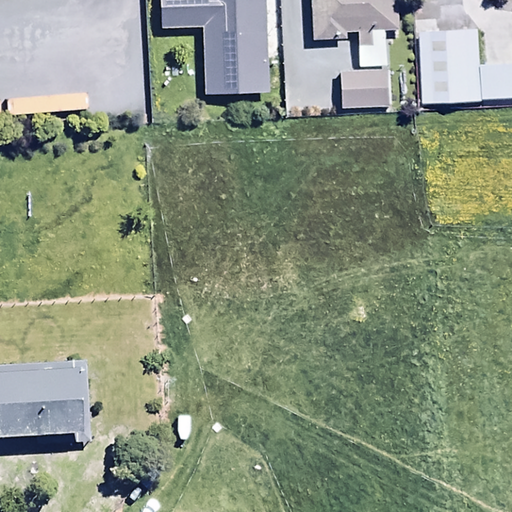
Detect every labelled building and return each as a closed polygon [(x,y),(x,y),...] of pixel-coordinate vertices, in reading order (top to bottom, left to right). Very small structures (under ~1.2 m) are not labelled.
[(155,0),(155,34),(201,35),(200,98),(262,99),(263,0),(155,0)] [(309,0),(311,45),(347,44),(346,38),(357,38),(357,71),(386,71),(385,36),(399,35),(398,0),(309,0)] [(478,32),(420,35),(424,111),(482,107),(480,71),(478,32)] [(511,69),(480,71),(482,107),(511,105),(511,69)] [(391,73),(339,75),(340,114),(392,112),(391,73)] [(84,366),(0,368),(0,446),(38,445),(38,451),(87,449),(84,366)]
